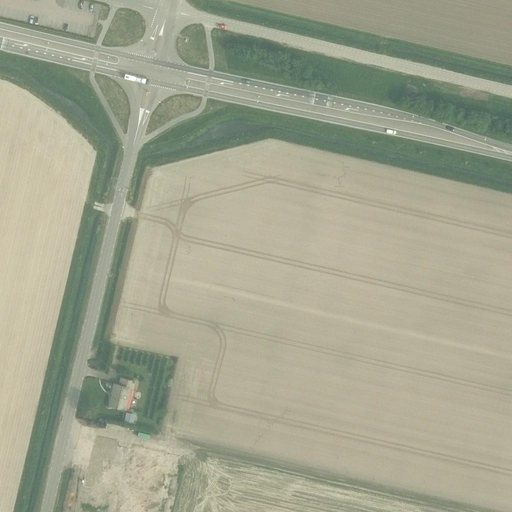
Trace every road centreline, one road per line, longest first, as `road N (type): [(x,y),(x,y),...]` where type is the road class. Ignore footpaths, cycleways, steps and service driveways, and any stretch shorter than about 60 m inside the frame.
road 1 (track): [(0,76),(29,88),(100,149),(16,511)]
road 2 (track): [(88,204),(136,215),(151,165),(268,135),(511,191)]
road 3 (unclassified): [(46,511),(149,81)]
road 4 (secondary): [(149,81),(511,157)]
road 5 (secondary): [(511,150),(362,104),(154,62)]
road 6 (unclassified): [(511,92),(167,10)]
road 7 (secondary): [(154,62),(0,25)]
road 8 (secondary): [(0,46),(149,81)]
road 9 (track): [(381,61),(386,41),(511,71)]
